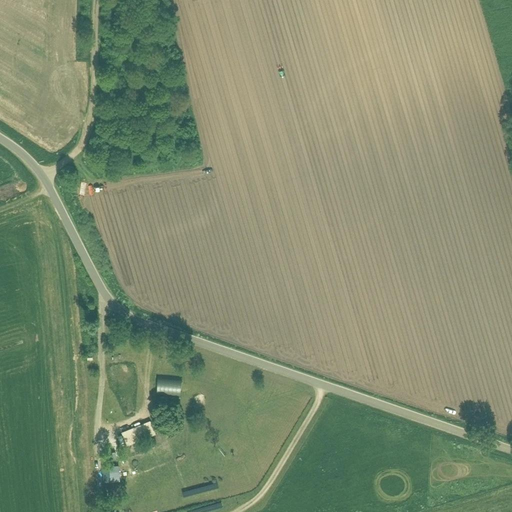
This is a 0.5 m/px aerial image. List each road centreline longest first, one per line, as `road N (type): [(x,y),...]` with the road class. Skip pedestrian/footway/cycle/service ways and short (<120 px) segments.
road 1 (unclassified): [(511,450),(128,317),(99,286),(42,176),(0,138)]
road 2 (track): [(42,176),(89,140),(95,124),(99,0)]
